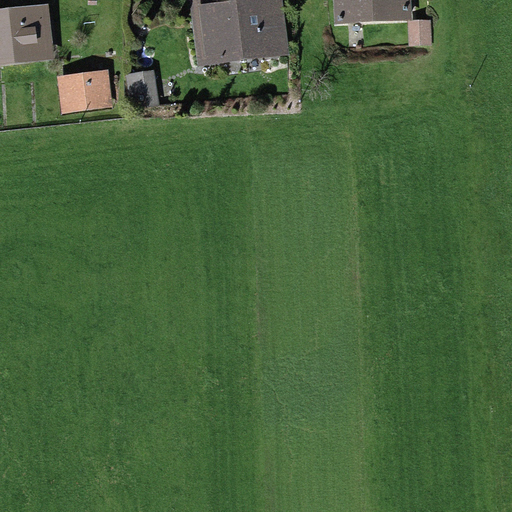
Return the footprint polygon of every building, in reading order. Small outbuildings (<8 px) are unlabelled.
[(279,0),(213,0),(191,3),(200,63),(287,51),(279,0)] [(408,0),(332,0),(333,21),(409,20),(408,0)] [(46,15),(0,18),(0,68),(51,64),(46,15)] [(409,25),(411,51),(429,50),(427,24),(409,25)] [(106,78),(59,81),(61,116),(108,113),(106,78)]
